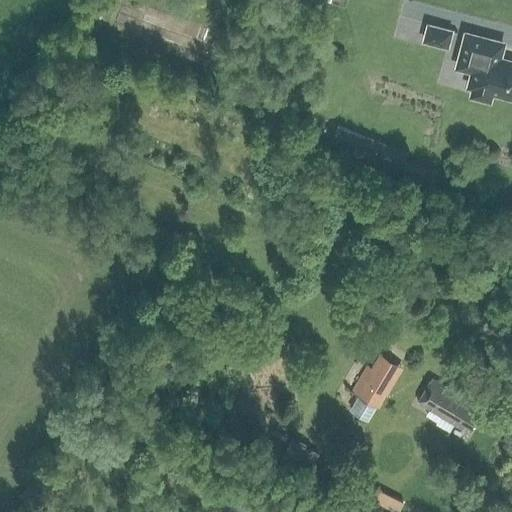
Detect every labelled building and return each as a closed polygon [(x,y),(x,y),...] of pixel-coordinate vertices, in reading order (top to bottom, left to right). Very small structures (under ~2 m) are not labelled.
[(455,29),(428,22),(422,42),(450,49),(455,29)] [(494,96),(511,100),(511,59),(503,57),(507,42),(464,30),(454,69),(470,73),(466,88),(470,90),(468,98),(492,104),(494,96)] [(338,124),(329,147),(361,161),(370,138),(338,124)] [(397,371),(380,360),(359,394),(376,405),(397,371)] [(481,414),(474,409),(477,405),(433,379),(419,402),(463,428),(466,424),(473,428),(481,414)] [(358,498),(402,509),(406,496),(362,484),(358,498)] [(242,497),(234,511),(235,511),(262,511),(264,511),(242,497)]
